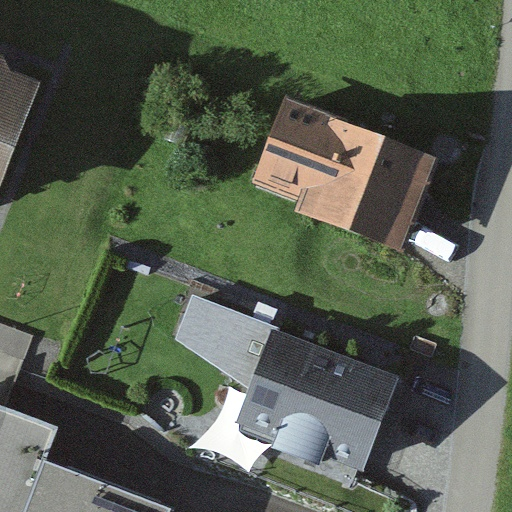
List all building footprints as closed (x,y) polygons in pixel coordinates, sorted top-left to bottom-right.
[(0,198),(40,96),(0,80),(0,198)] [(435,170),(266,104),(232,191),(402,257),(435,170)] [(398,371),(273,325),(239,417),(364,462),(398,371)] [(55,443),(0,421),(0,511),(27,511),(43,473),(55,443)] [(151,511),(43,473),(27,511),(151,511)]
